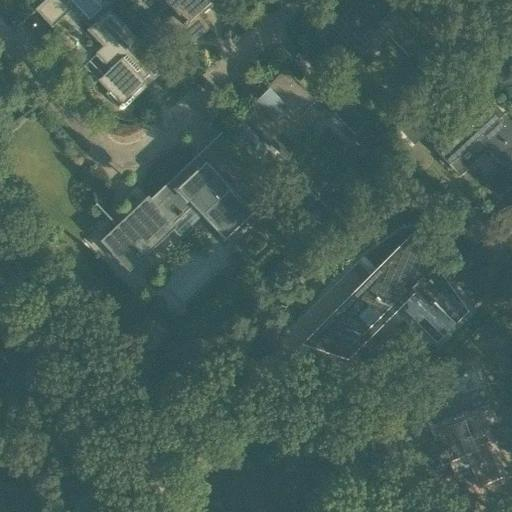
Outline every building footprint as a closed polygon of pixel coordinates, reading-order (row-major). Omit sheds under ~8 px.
[(45,0),(34,11),(51,29),(72,9),(64,0),(45,0)] [(197,41),(205,33),(208,29),(206,24),(198,15),(209,5),(204,0),(161,0),(175,15),(161,28),(183,53),(186,50),(191,50),(191,46),(193,45),(197,45),(197,41)] [(322,44),(346,70),(347,69),(340,62),(378,26),(408,57),(409,57),(407,55),(428,35),(427,34),(425,36),(391,0),(390,0),(395,6),(390,11),(391,12),(388,15),(379,5),(382,3),(379,0),(361,0),(331,28),(334,31),(319,45),(320,46),(322,44)] [(120,2),(110,10),(123,23),(132,14),(120,2)] [(105,95),(117,108),(121,110),(125,108),(135,99),(132,96),(143,86),(144,83),(143,81),(148,76),(153,81),(165,70),(108,10),(87,30),(103,47),(96,53),(111,69),(97,82),(108,93),(105,95)] [(314,101),(303,90),(284,71),(263,92),(266,95),(258,102),(261,105),(246,119),(265,138),(282,156),(322,117),(310,105),(314,101)] [(370,118),(359,107),(350,98),(334,114),(342,123),(353,134),(370,118)] [(477,139),(502,166),(484,182),(496,195),(511,181),(511,128),(501,117),(503,115),(489,101),(435,151),(449,166),(477,139)] [(158,240),(152,235),(164,224),(169,229),(180,220),(181,221),(185,217),(184,216),(192,208),(224,242),(253,214),(198,156),(204,151),(203,150),(146,204),(147,204),(138,212),(136,211),(135,212),(122,224),(124,225),(119,230),(119,229),(104,243),(128,268),(158,240)] [(459,203),(448,190),(438,199),(449,212),(459,203)] [(490,240),(511,226),(511,213),(510,210),(482,226),(490,240)] [(359,298),(355,294),(319,330),(324,334),(310,348),(345,359),(347,357),(384,321),(399,305),(437,342),(466,313),(411,236),(399,219),(357,263),(358,264),(376,282),(359,298)] [(511,232),(494,241),(505,264),(511,260),(511,232)] [(0,393),(20,383),(21,385),(23,384),(0,341),(0,393)] [(469,366),(450,386),(461,396),(482,387),(483,386),(478,374),(469,366)] [(442,437),(415,448),(425,472),(452,461),(456,472),(473,466),(481,486),(504,476),(491,445),(494,444),(486,426),(502,420),(496,405),(456,422),(456,420),(438,427),(442,437)] [(0,486),(0,506),(4,507),(4,511),(31,511),(32,497),(0,486)]
